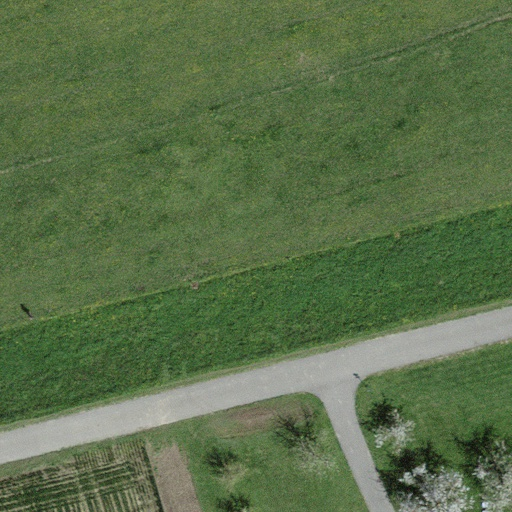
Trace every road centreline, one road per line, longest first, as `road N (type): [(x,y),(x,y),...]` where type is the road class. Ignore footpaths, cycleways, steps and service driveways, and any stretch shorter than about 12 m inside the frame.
road 1 (track): [(0,452),(328,369)]
road 2 (track): [(328,369),(511,327)]
road 3 (track): [(382,511),(328,369)]
